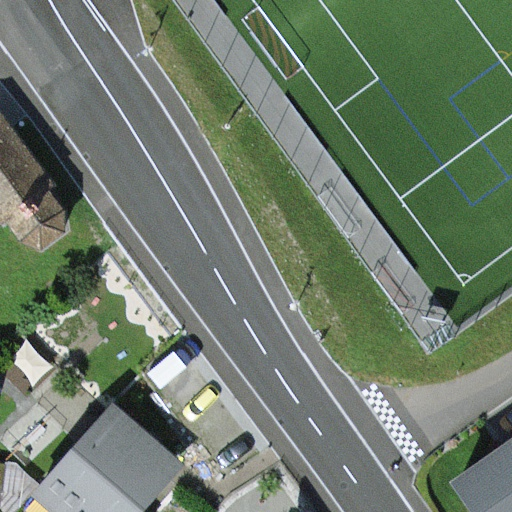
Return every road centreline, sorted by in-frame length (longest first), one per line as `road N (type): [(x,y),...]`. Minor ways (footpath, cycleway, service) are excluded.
road 1 (tertiary): [(353,478),(150,193),(44,0)]
road 2 (residential): [(511,357),(353,478)]
